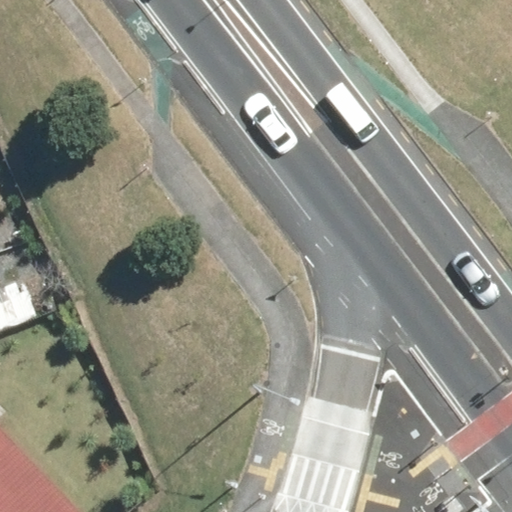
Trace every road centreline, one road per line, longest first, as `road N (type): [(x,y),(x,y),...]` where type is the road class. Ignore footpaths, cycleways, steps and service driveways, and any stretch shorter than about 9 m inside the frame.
road 1 (secondary): [(253,0),(511,323)]
road 2 (secondary): [(357,251),(156,0)]
road 3 (motorway): [(310,511),(354,346),(357,251)]
road 4 (secondary): [(511,449),(357,251)]
